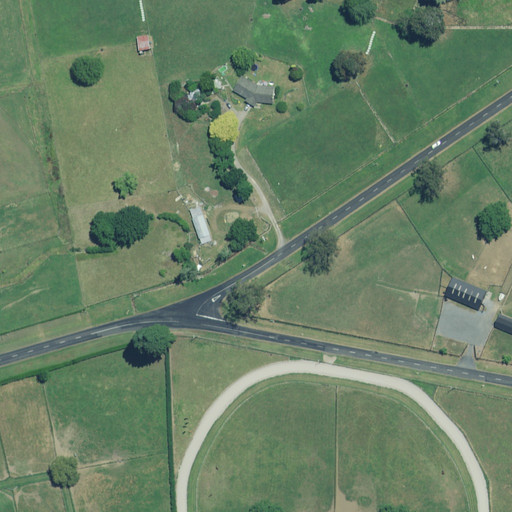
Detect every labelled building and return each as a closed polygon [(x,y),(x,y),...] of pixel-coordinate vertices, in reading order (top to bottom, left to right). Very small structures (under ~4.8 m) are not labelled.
[(152,50),(151,35),(140,36),(141,51),(152,50)] [(261,83),(260,86),(243,77),(236,91),(249,98),(247,101),(257,106),(259,103),(274,104),(275,97),(279,97),(280,88),(269,87),(269,83),(261,83)] [(212,235),(213,235),(206,215),(195,219),(203,244),(213,240),(212,235)] [(487,292),(454,278),(446,296),(480,310),(487,292)] [(511,319),(500,315),(495,327),(511,334),(511,319)] [(445,318),(436,317),(433,334),(442,335),(445,318)]
